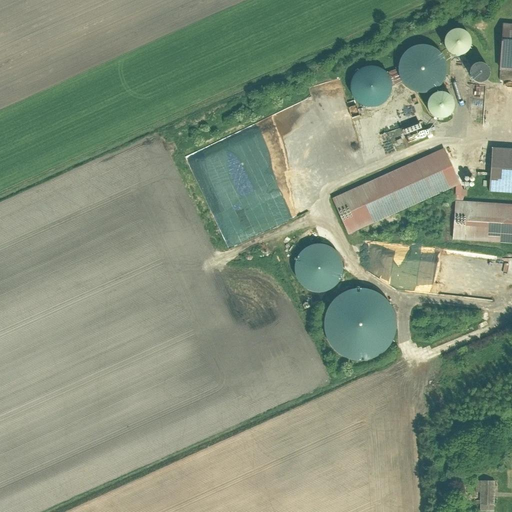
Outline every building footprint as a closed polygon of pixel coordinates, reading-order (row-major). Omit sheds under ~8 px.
[(456,57),(478,48),(470,27),(448,36),(456,57)] [(454,94),(444,89),(443,86),(448,73),(447,62),(440,49),(429,45),(420,46),(406,53),(402,61),(404,72),(412,88),(426,93),(437,115),(445,118),(455,117),(460,104),(454,94)] [(487,83),(498,72),(487,60),(475,71),(487,83)] [(352,77),(365,110),(398,96),(384,64),(352,77)] [(410,142),(425,136),(420,124),(405,131),(410,142)] [(448,148),(337,198),(353,234),(464,184),(448,148)] [(511,148),(498,148),(496,192),(511,192),(511,148)] [(511,203),(459,200),(456,239),(511,243),(511,203)] [(347,283),(334,241),(296,254),(309,295),(347,283)] [(392,294),(361,290),(332,296),(329,321),(335,355),(366,359),(393,354),(397,322),(392,294)] [(499,480),(483,480),(483,504),(499,504),(499,480)]
